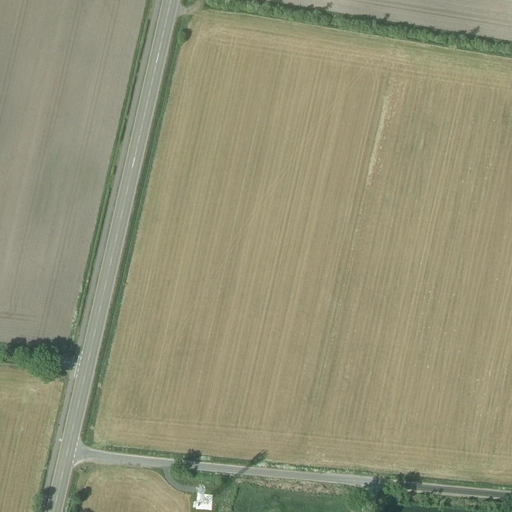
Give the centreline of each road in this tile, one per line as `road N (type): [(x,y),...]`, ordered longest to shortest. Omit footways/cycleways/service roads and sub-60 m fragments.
road 1 (unclassified): [(511,497),(66,452)]
road 2 (primary): [(86,366),(172,0)]
